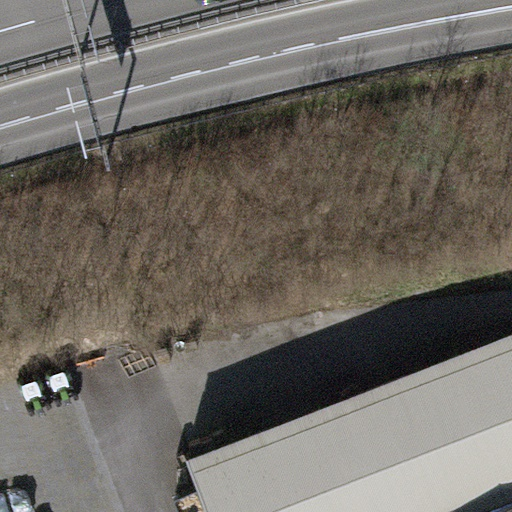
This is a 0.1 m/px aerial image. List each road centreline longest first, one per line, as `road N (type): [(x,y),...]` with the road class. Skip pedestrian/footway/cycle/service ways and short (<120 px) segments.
road 1 (trunk): [(0,109),(436,3)]
road 2 (trunk): [(117,0),(0,32)]
